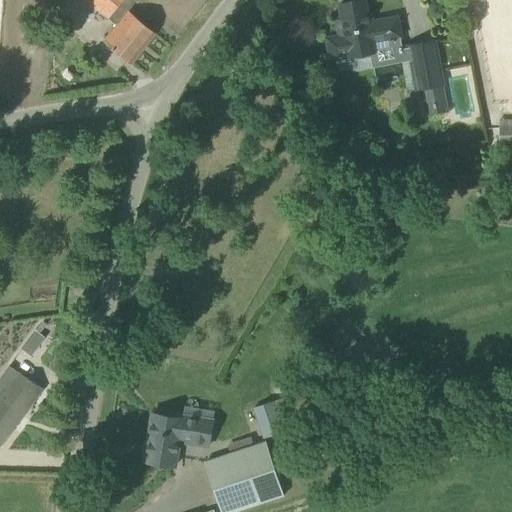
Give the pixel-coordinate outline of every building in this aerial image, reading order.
[(84,0),(85,1),(117,26),(105,42),(128,61),(152,31),(128,12),(137,1),(135,0),(84,0)] [(375,44),(396,39),(391,20),(370,25),(369,19),(364,0),(359,0),(339,4),(342,17),(345,33),(338,34),(325,37),(329,59),(348,56),(349,60),(371,55),(377,54),(375,44)] [(449,111),(439,60),(435,41),(408,46),(416,91),(423,90),(427,115),(449,111)] [(511,119),(500,119),(500,162),(511,161),(511,119)] [(329,339),(358,367),(362,371),(375,357),(342,326),(329,339)] [(8,369),(1,378),(33,402),(43,389),(20,372),(11,365),(8,369)] [(0,445),(27,409),(32,404),(33,402),(1,378),(0,379),(0,445)] [(285,398),(253,408),(264,440),(283,434),(295,430),(285,398)] [(214,424),(183,418),(152,413),(144,461),(175,466),(179,444),(210,449),(214,424)] [(206,462),(223,511),(232,511),(284,495),(266,442),(254,446),(251,437),(227,445),(230,454),(206,462)]
